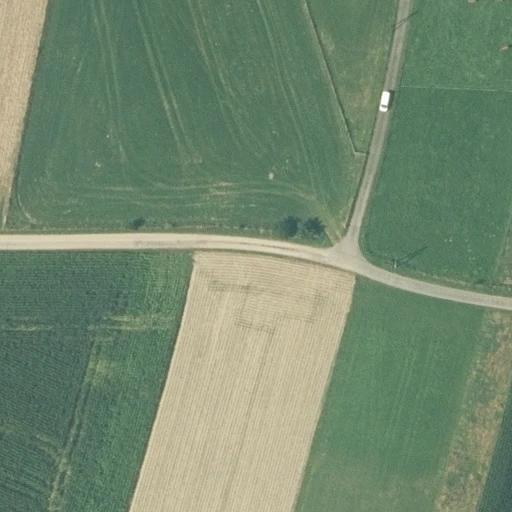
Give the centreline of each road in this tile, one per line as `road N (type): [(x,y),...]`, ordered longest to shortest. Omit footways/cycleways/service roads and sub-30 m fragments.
road 1 (track): [(0,240),(244,240),(328,253)]
road 2 (residential): [(328,253),(395,278),(511,300)]
